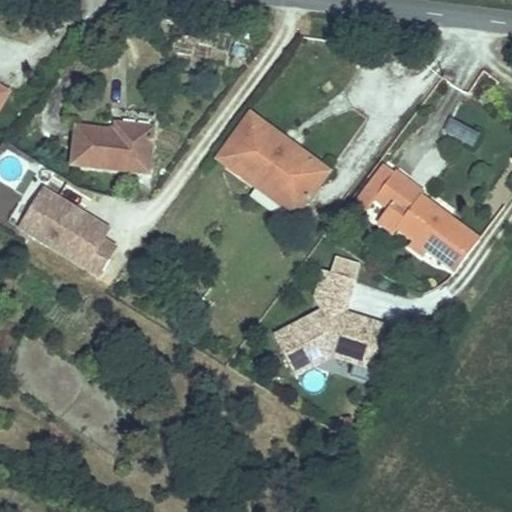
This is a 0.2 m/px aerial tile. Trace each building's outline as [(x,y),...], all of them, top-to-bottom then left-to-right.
[(0,129),(17,102),(3,93),(6,88),(0,84),(0,129)] [(20,97),(6,88),(3,93),(17,102),(20,97)] [(224,160),(300,216),(306,208),(238,158),(267,120),(259,114),(224,160)] [(167,131),(168,119),(131,115),(130,127),(167,131)] [(306,208),(334,171),(267,120),(238,158),(306,208)] [(475,149),(481,132),(451,121),(444,138),(475,149)] [(88,131),(84,169),(163,177),(167,131),(130,127),(126,127),(125,135),(88,131)] [(441,133),(416,172),(436,185),(461,146),(441,133)] [(489,244),(428,199),(424,204),(407,192),(413,184),(388,166),(361,203),(371,210),(380,198),(393,207),(384,220),(401,234),(405,229),(421,241),(417,246),(434,260),(438,254),(465,275),(489,244)] [(428,199),(430,196),(413,184),(407,192),(424,204),(428,199)] [(111,243),(117,233),(80,210),(77,214),(70,210),(73,205),(53,193),(30,230),(107,279),(124,251),(111,243)] [(77,214),(80,210),(73,205),(70,210),(77,214)] [(391,331),(372,325),(370,330),(364,328),(365,323),(348,317),(364,269),(340,261),(335,276),(328,274),(319,300),(326,315),(278,339),(296,375),(336,355),(363,364),(367,351),(384,356),(391,331)] [(0,371),(9,357),(0,350),(0,371)] [(378,375),(384,356),(367,351),(363,364),(336,355),(296,375),(299,380),(336,361),(378,375)]
